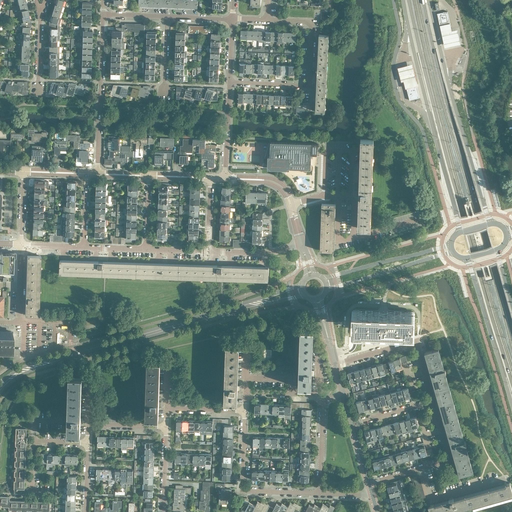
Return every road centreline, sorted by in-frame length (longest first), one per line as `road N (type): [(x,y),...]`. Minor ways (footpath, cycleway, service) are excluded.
road 1 (secondary): [(407,0),(511,385)]
road 2 (secondary): [(511,330),(423,0)]
road 3 (tertiary): [(0,390),(29,368),(262,302)]
road 4 (secondary): [(403,0),(458,232)]
road 5 (secondary): [(491,223),(427,0)]
road 6 (unclassified): [(228,82),(309,86),(311,24),(268,21)]
road 7 (unclassified): [(103,15),(97,172)]
road 8 (unclassified): [(320,493),(242,490),(244,411)]
road 9 (tertiary): [(465,258),(511,407)]
road 10 (residential): [(432,401),(414,342),(335,365)]
road 11 (tertiary): [(450,244),(323,279)]
road 12 (tertiary): [(326,289),(452,252)]
